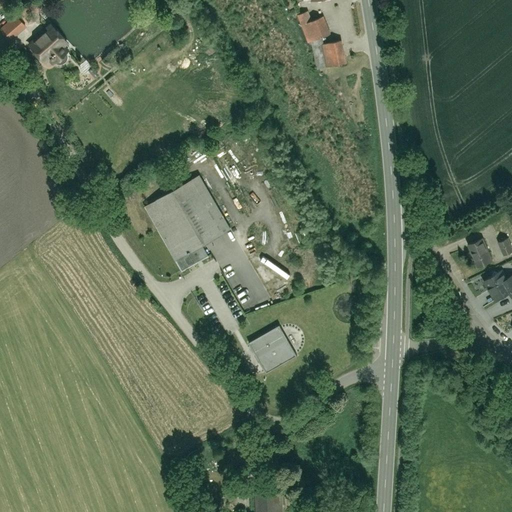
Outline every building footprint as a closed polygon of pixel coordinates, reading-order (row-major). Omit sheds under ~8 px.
[(322,17),(308,23),(315,40),(330,34),(322,17)] [(2,29),(11,43),(28,31),(19,18),(2,29)] [(30,45),(46,62),(65,44),(50,27),(30,45)] [(343,39),(325,44),(330,69),(349,64),(343,39)] [(202,173),(145,205),(176,262),(233,230),(202,173)] [(482,238),(468,244),(477,269),(492,263),(482,238)] [(511,241),(511,239),(498,244),(504,262),(511,259),(511,241)] [(500,273),(486,281),(498,301),(510,293),(511,296),(511,280),(507,283),(500,273)] [(268,374),(300,355),(281,324),(249,342),(268,374)] [(258,495),(259,511),(282,511),(281,493),(258,495)]
